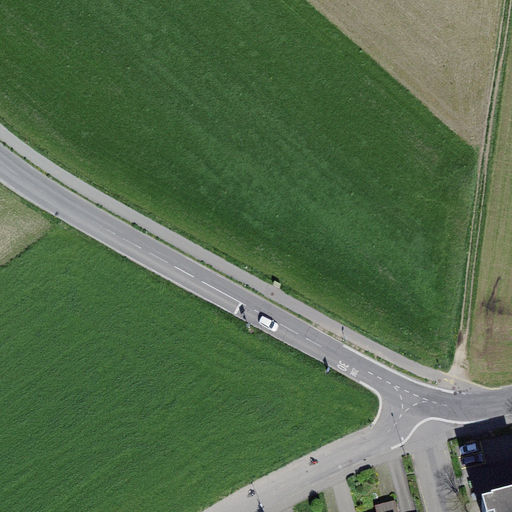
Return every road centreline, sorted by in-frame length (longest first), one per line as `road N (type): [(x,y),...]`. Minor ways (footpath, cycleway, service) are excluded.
road 1 (tertiary): [(0,161),(93,221),(445,414)]
road 2 (residential): [(227,511),(348,450),(445,414)]
